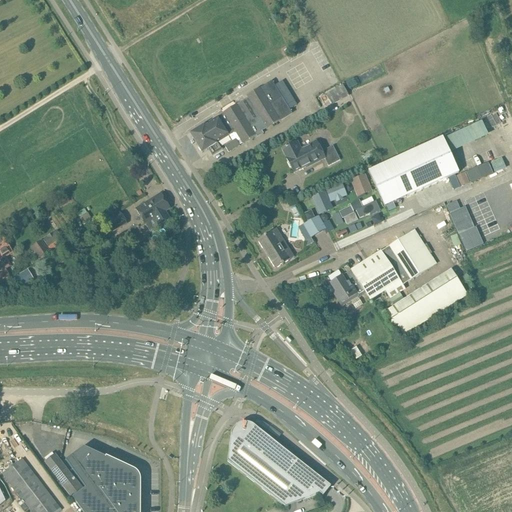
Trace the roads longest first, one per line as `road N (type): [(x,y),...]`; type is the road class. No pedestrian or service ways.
road 1 (primary): [(206,230),(68,0)]
road 2 (primary): [(409,511),(381,465),(328,410),(220,346)]
road 3 (primary): [(0,350),(104,349),(195,367)]
road 4 (primary): [(240,388),(320,441),(384,511)]
road 5 (primary): [(173,332),(102,322),(0,324)]
road 6 (unclassified): [(0,392),(84,393),(125,384)]
road 7 (primary): [(220,346),(226,272),(206,230)]
